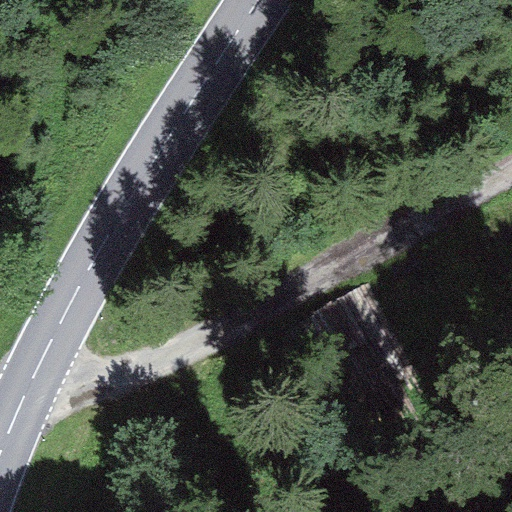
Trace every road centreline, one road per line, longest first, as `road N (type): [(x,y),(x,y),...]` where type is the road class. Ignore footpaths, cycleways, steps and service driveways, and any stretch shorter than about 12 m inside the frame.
road 1 (track): [(511,173),(249,322),(14,417)]
road 2 (secondary): [(0,458),(118,216),(259,0)]
